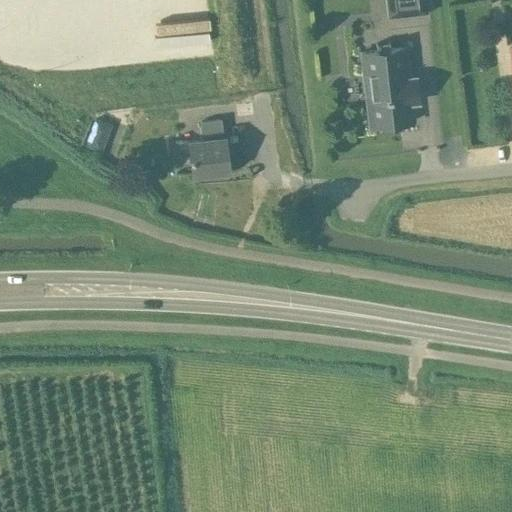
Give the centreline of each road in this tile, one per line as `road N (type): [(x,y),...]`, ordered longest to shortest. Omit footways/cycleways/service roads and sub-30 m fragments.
road 1 (tertiary): [(0,291),(195,301),(511,343)]
road 2 (residential): [(312,186),(511,171)]
